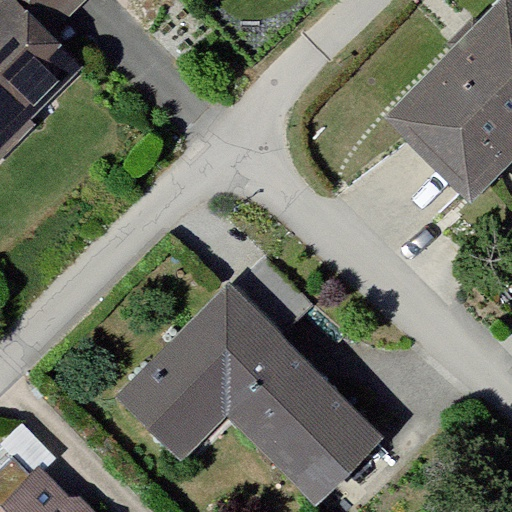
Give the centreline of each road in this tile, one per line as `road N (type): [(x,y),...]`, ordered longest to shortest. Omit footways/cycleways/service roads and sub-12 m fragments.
road 1 (residential): [(511,398),(228,137)]
road 2 (residential): [(0,365),(228,137)]
road 3 (unknown): [(12,353),(164,511)]
road 4 (residential): [(228,137),(366,0)]
